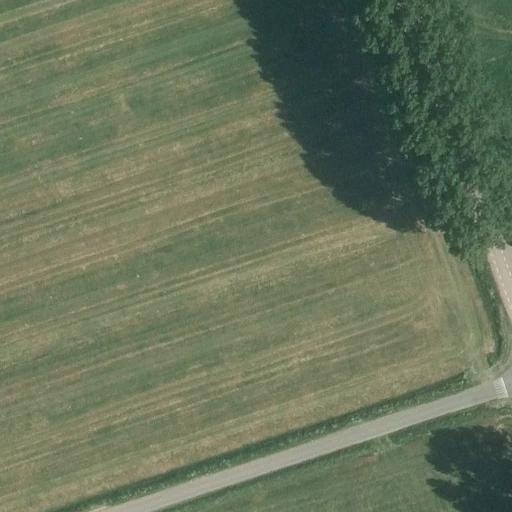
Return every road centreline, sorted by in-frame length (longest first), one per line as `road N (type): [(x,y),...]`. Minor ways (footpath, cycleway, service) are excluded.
road 1 (unclassified): [(128,511),(511,385)]
road 2 (tertiary): [(511,296),(402,0)]
